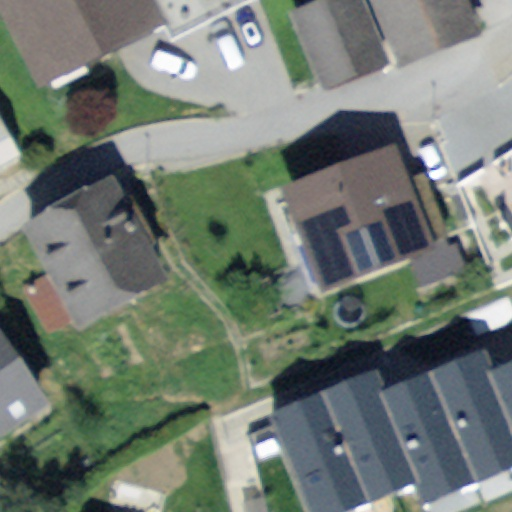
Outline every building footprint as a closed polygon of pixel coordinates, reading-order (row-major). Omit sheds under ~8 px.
[(141,0),(0,0),(0,34),(28,91),(155,29),(141,0)] [(359,0),(312,0),(283,11),(316,95),(386,68),(359,0)] [(467,0),(368,0),(394,67),(481,34),(467,0)] [(0,126),(0,170),(19,160),(0,126)] [(511,144),(471,168),(511,239),(511,144)] [(427,251),(387,146),(272,189),(312,295),(427,251)] [(110,181),(15,230),(66,328),(161,279),(110,181)] [(0,430),(42,403),(0,338),(0,430)] [(511,344),(486,354),(511,420),(511,344)] [(418,507),(511,468),(511,422),(481,347),(371,391),(406,486),(418,507)] [(333,511),(406,486),(371,391),(364,371),(256,411),(292,511),(333,511)]
